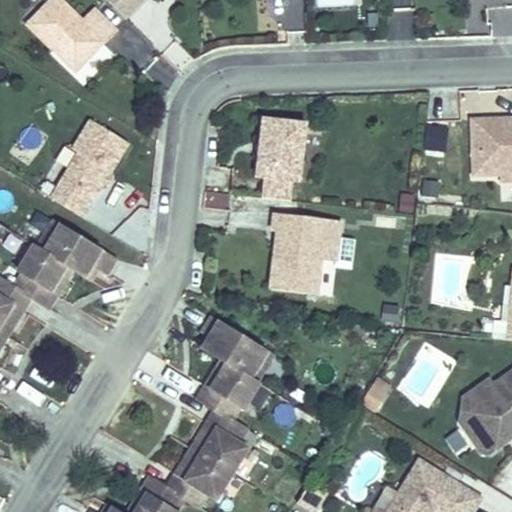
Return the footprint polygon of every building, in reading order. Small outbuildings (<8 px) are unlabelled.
[(83,22),(61,0),(52,0),(28,25),(53,51),(58,46),(80,69),(117,32),(94,10),(83,22)] [(106,0),(126,19),(144,0),(106,0)] [(511,33),(511,0),(465,0),(466,35),(511,33)] [(76,73),(80,69),(58,46),(53,51),(76,73)] [(503,119),(472,120),(474,177),(502,176),(502,166),(511,165),(511,124),(504,124),(503,119)] [(80,154),(52,199),(83,218),(105,183),(109,176),(129,144),(92,121),(74,151),(80,154)] [(307,126),(265,121),(258,178),(264,178),(294,182),(300,183),(307,126)] [(423,126),(423,152),(447,152),(447,126),(423,126)] [(511,165),(502,166),(502,176),(511,175),(511,165)] [(114,179),(109,176),(105,183),(110,186),(114,179)] [(294,182),(264,178),(262,198),(291,202),(294,182)] [(341,223),(276,215),(274,232),(279,233),(272,290),(318,296),(322,261),(336,263),(336,262),(339,238),(341,223)] [(116,260),(54,222),(38,249),(73,270),(86,278),(94,266),(99,270),(107,275),(116,260)] [(355,240),(339,238),(336,262),(352,264),(355,240)] [(73,270),(38,249),(35,247),(19,272),(23,275),(15,288),(32,299),(49,310),(73,270)] [(99,270),(94,266),(86,278),(92,282),(99,270)] [(16,325),(32,299),(15,288),(0,279),(0,332),(4,335),(12,322),(16,325)] [(274,357),(212,319),(203,333),(211,338),(217,341),(209,353),(222,361),(258,383),(274,357)] [(509,323),(495,321),(493,338),(507,340),(509,323)] [(12,322),(4,335),(8,338),(16,325),(12,322)] [(217,341),(211,338),(204,350),(209,353),(217,341)] [(258,383),(222,361),(198,401),(216,411),(233,422),(241,408),(245,410),(261,385),(258,383)] [(511,373),(493,387),(496,391),(463,414),(461,424),(482,454),(489,455),(506,442),(504,438),(508,435),(511,436),(511,373)] [(377,411),(390,384),(375,377),(362,405),(377,411)] [(463,414),(496,391),(493,387),(489,381),(466,398),(463,414)] [(233,422),(216,411),(200,437),(204,440),(196,453),(233,475),(249,449),(240,444),(248,431),(233,422)] [(192,450),(196,453),(204,440),(200,437),(192,450)] [(188,465),(196,453),(192,450),(184,463),(188,465)] [(233,475),(196,453),(188,465),(184,463),(168,488),(185,499),(200,508),(208,496),(217,502),(233,475)] [(473,511),(482,499),(420,461),(388,511),(473,511)] [(168,488),(151,478),(129,511),(177,511),(185,499),(168,488)] [(315,511),(327,492),(311,482),(298,504),(311,511),(315,511)]
